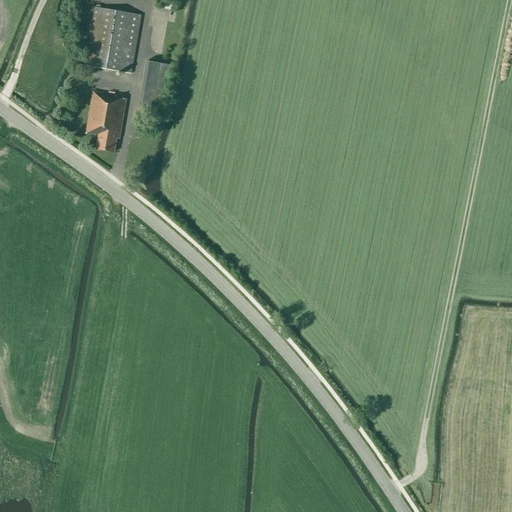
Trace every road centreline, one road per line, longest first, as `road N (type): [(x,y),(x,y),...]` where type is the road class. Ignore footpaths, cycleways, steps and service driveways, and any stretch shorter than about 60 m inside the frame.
road 1 (tertiary): [(403,511),(330,407),(211,274),(106,184),(0,109)]
road 2 (track): [(388,489),(417,471),(494,78),(511,45)]
